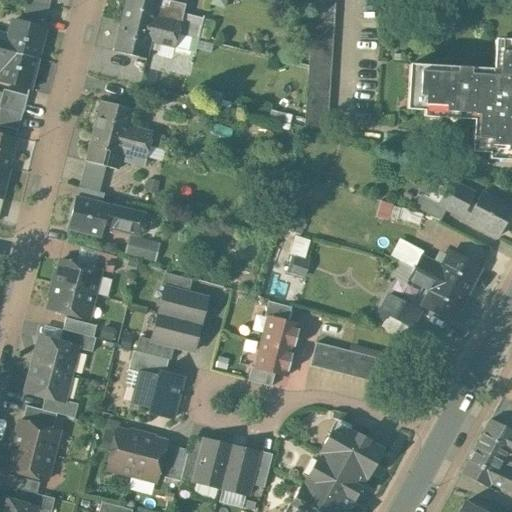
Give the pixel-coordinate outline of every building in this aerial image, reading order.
[(51,2),(40,0),(28,0),(26,11),(48,16),(51,2)] [(160,0),(126,0),(122,19),(178,33),(179,33),(184,12),(186,3),(171,0),(169,0),(169,4),(164,3),(163,9),(159,8),(160,0)] [(334,0),(312,0),(304,128),(326,129),(334,0)] [(204,17),(184,12),(179,33),(192,37),(203,39),(206,26),(202,25),(204,17)] [(46,27),(14,19),(10,35),(0,32),(0,47),(38,57),(39,57),(46,27)] [(122,19),(121,19),(114,50),(147,58),(151,42),(175,47),(178,33),(122,19)] [(179,33),(178,33),(175,47),(188,51),(192,37),(179,33)] [(407,92),(511,94),(511,46),(493,46),(492,70),(408,66),(407,92)] [(38,57),(0,47),(0,62),(0,64),(0,79),(30,87),(38,57)] [(29,93),(4,87),(0,103),(0,105),(24,111),(29,93)] [(511,94),(407,92),(406,108),(424,109),(424,116),(474,118),(473,151),(511,152),(511,94)] [(134,109),(102,101),(94,130),(150,145),(154,132),(130,126),(134,109)] [(24,111),(0,105),(0,122),(20,128),(24,111)] [(150,145),(94,130),(86,160),(105,165),(119,169),(123,152),(147,159),(150,145)] [(19,137),(0,132),(0,164),(11,167),(19,137)] [(105,165),(86,160),(80,185),(98,190),(105,165)] [(11,167),(0,164),(0,192),(5,194),(11,167)] [(472,194),(451,182),(439,205),(439,206),(446,209),(446,210),(496,237),(511,210),(481,194),(474,207),(467,204),(472,194)] [(439,205),(421,195),(414,207),(439,221),(446,210),(446,209),(439,206),(439,205)] [(108,207),(76,198),(68,229),(100,237),(104,221),(113,224),(112,228),(132,233),(132,232),(138,234),(145,230),(147,223),(143,217),(136,215),(136,214),(108,207)] [(286,252),(301,257),(306,238),(292,234),(286,252)] [(158,245),(130,238),(126,254),(154,261),(158,245)] [(480,268),(450,252),(443,267),(421,256),(414,268),(465,295),(480,268)] [(100,270),(60,260),(54,284),(94,295),(100,270)] [(302,274),(303,263),(287,262),(286,273),(302,274)] [(465,295),(414,268),(408,280),(430,292),(422,307),(451,322),(465,295)] [(192,280),(164,273),(161,287),(164,288),(165,288),(188,294),(192,280)] [(94,295),(54,284),(47,309),(88,320),(94,295)] [(188,294),(165,288),(164,288),(158,314),(200,325),(203,313),(206,299),(188,294)] [(387,296),(376,316),(384,320),(387,314),(411,328),(419,313),(387,296)] [(291,308),(268,302),(264,317),(268,318),(287,322),(291,308)] [(200,325),(158,314),(151,340),(151,341),(174,347),(193,352),(196,340),(200,325)] [(96,326),(65,318),(62,330),(93,338),(96,326)] [(287,322),(268,318),(261,343),(293,351),(293,350),(295,339),(296,339),(296,338),(298,327),(299,327),(299,326),(287,322)] [(93,338),(62,330),(59,343),(76,348),(92,352),(95,338),(93,338)] [(151,340),(139,337),(135,352),(168,360),(170,361),(174,347),(151,341),(151,340)] [(59,343),(40,338),(33,365),(69,374),(76,348),(59,343)] [(293,351),(261,343),(255,368),(255,369),(274,373),(286,376),(287,375),(286,375),(289,364),(290,363),(289,363),(292,352),(293,352),(293,351)] [(349,352),(315,343),(309,366),(343,375),(349,352)] [(135,352),(133,351),(128,371),(140,374),(140,372),(158,377),(159,374),(158,374),(158,372),(164,373),(168,360),(135,352)] [(383,360),(349,352),(343,375),(377,384),(383,360)] [(69,374),(33,365),(26,392),(45,397),(62,401),(62,400),(69,374)] [(274,373),(255,369),(255,368),(251,367),(248,381),(271,387),(274,373)] [(164,373),(158,372),(158,374),(159,374),(158,377),(140,372),(140,374),(132,403),(150,408),(149,411),(148,411),(148,413),(172,419),(180,389),(176,388),(179,377),(164,373)] [(78,404),(62,400),(62,401),(45,397),(41,410),(57,414),(74,419),(78,404)] [(41,410),(26,406),(22,422),(52,430),(57,414),(41,410)] [(22,422),(19,421),(12,445),(53,456),(59,431),(52,430),(22,422)] [(511,433),(489,421),(475,447),(502,462),(507,452),(511,455),(511,433)] [(141,436),(116,430),(106,470),(131,476),(141,436)] [(340,438),(330,432),(319,452),(318,453),(320,454),(316,460),(316,459),(315,460),(316,461),(307,477),(306,477),(306,478),(306,479),(303,485),(302,484),(301,485),(290,505),(289,504),(285,511),(347,511),(348,511),(349,511),(349,510),(348,509),(353,500),(353,501),(354,499),(353,499),(359,489),(359,490),(360,488),(359,488),(365,478),(366,479),(367,478),(381,451),(382,451),(382,450),(368,442),(368,441),(367,440),(358,436),(358,435),(357,435),(356,436),(345,430),(340,438)] [(166,442),(141,436),(131,476),(155,483),(157,476),(165,445),(166,442)] [(215,443),(203,440),(199,455),(193,482),(220,489),(231,447),(215,443)] [(53,456),(12,445),(6,470),(46,481),(53,456)] [(176,448),(165,445),(157,476),(168,479),(176,448)] [(246,450),(231,447),(220,489),(247,496),(250,485),(256,461),(258,454),(246,451),(246,450)] [(511,463),(502,462),(475,447),(460,475),(487,489),(491,483),(511,494),(511,463)] [(188,451),(176,448),(168,479),(169,480),(169,479),(179,482),(180,482),(181,479),(188,452),(188,451)] [(199,455),(188,452),(181,479),(193,482),(199,455)] [(270,465),(256,461),(250,485),(264,488),(270,465)] [(39,483),(9,475),(6,487),(20,490),(36,494),(39,483)] [(36,494),(20,490),(17,503),(35,508),(35,509),(46,511),(50,511),(54,499),(36,494)] [(17,503),(0,499),(0,511),(33,511),(35,509),(35,508),(17,503)] [(131,511),(132,510),(101,502),(98,511),(131,511)] [(481,511),(464,502),(458,511),(481,511)]
